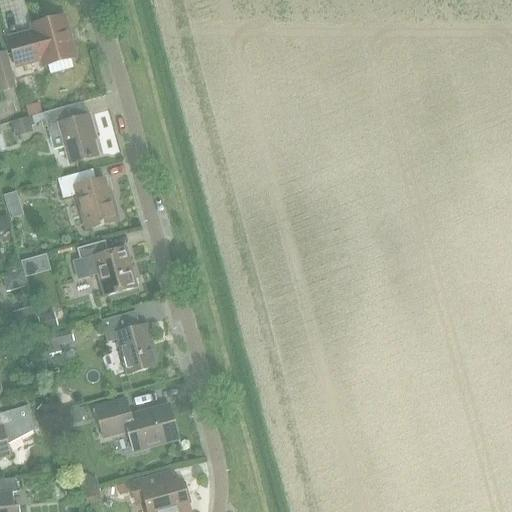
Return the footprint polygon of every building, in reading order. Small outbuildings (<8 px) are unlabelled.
[(35,33),(8,40),(15,65),(42,58),(44,66),(73,58),(62,17),(33,25),(35,33)] [(5,53),(0,53),(0,91),(15,87),(5,53)] [(26,118),(31,116),(43,113),(64,107),(59,90),(37,96),(32,78),(16,82),(26,118)] [(69,164),(98,156),(91,130),(93,129),(89,116),(70,121),(66,107),(64,107),(43,113),(53,151),(64,148),(69,164)] [(26,118),(11,122),(13,131),(34,125),(33,124),(31,116),(26,118)] [(86,229),(118,221),(113,203),(110,204),(104,179),(95,182),(92,170),(57,180),(62,198),(77,194),(86,229)] [(15,194),(4,197),(7,208),(18,205),(15,194)] [(6,216),(0,218),(0,231),(10,229),(6,216)] [(79,259),(73,261),(78,279),(97,273),(103,296),(136,287),(125,248),(108,253),(104,241),(76,249),(79,259)] [(32,258),(20,261),(24,277),(36,274),(32,258)] [(21,272),(3,277),(7,290),(25,285),(21,272)] [(31,307),(17,311),(22,331),(37,327),(31,307)] [(126,375),(156,367),(148,340),(151,339),(147,325),(139,327),(135,312),(100,321),(106,343),(117,340),(126,375)] [(53,313),(37,318),(41,331),(57,326),(53,313)] [(55,334),(43,337),(49,354),(60,351),(58,345),(55,334)] [(125,399),(94,408),(103,439),(127,432),(133,452),(145,449),(147,446),(176,438),(168,407),(140,415),(139,413),(130,415),(125,399)] [(0,459),(10,456),(6,445),(34,430),(27,406),(0,413),(0,459)] [(79,407),(65,411),(69,424),(83,420),(79,407)] [(148,511),(188,511),(180,483),(163,488),(160,476),(131,484),(136,502),(146,500),(148,511)] [(15,478),(0,480),(0,511),(18,511),(18,506),(13,506),(11,493),(16,492),(15,478)] [(124,482),(116,484),(118,495),(126,493),(124,482)]
